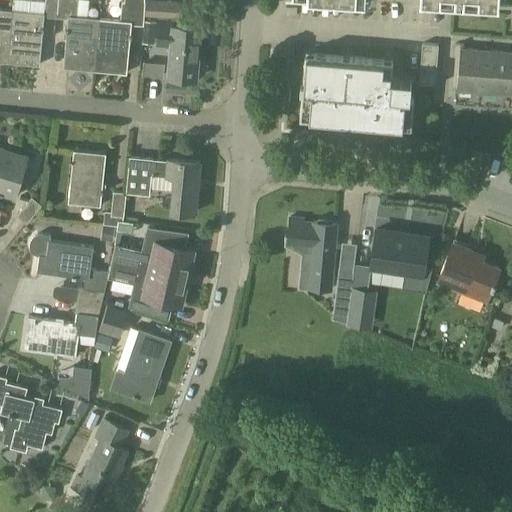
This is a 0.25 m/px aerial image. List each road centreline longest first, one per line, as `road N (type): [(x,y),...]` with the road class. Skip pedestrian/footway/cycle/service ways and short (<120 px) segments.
road 1 (unclassified): [(152,511),(214,367),(242,165)]
road 2 (residential): [(511,204),(438,183),(242,165)]
road 3 (residential): [(0,100),(244,121)]
road 4 (unclassified): [(244,121),(251,0)]
